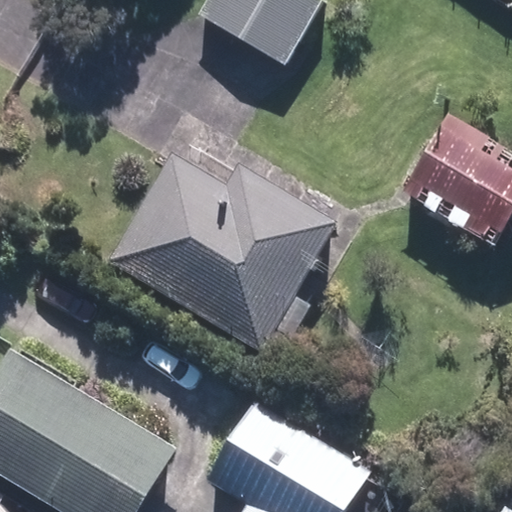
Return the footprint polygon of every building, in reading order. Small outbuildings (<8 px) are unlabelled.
[(299,0),(208,0),(196,21),(279,71),(317,10),(299,0)] [(511,166),(439,125),(396,198),(488,251),(511,210),(511,166)] [(170,163),(106,265),(253,356),(329,234),(235,176),(224,196),(170,163)] [(5,358),(0,366),(0,481),(50,511),(132,511),(167,457),(5,358)] [(342,511),(364,477),(249,409),(205,482),(246,507),(242,511),(342,511)] [(511,511),(511,508),(495,498),(485,511),(511,511)]
